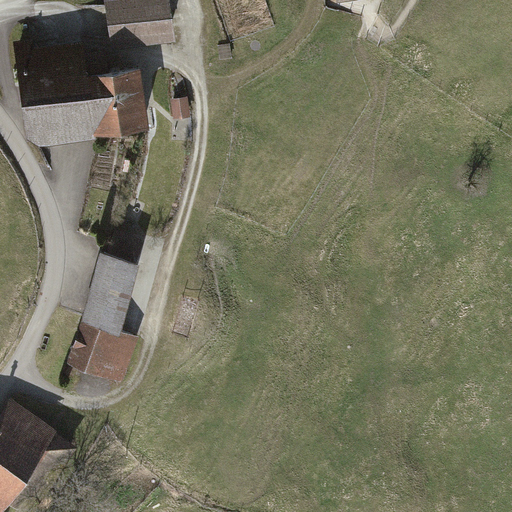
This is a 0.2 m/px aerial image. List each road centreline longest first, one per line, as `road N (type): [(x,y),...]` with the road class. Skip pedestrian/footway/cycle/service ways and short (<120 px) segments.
road 1 (track): [(16,373),(45,392),(99,403),(134,385),(152,351),(163,278),(200,147),(202,91),(184,0)]
road 2 (residential): [(0,117),(41,187),(55,237),(48,304),(0,394)]
